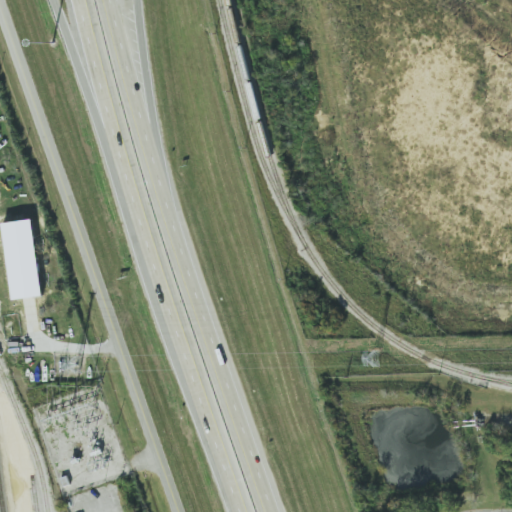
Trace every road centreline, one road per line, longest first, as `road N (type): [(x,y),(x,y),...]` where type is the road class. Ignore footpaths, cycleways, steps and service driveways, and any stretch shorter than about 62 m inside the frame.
road 1 (secondary): [(0,3),(182,511)]
road 2 (trunk): [(279,511),(154,127)]
road 3 (motorway): [(126,160),(244,511)]
road 4 (motorway): [(56,0),(126,160)]
road 5 (motorway): [(81,0),(126,160)]
road 6 (motorway): [(154,127),(118,0)]
road 7 (motorway): [(154,127),(138,0)]
